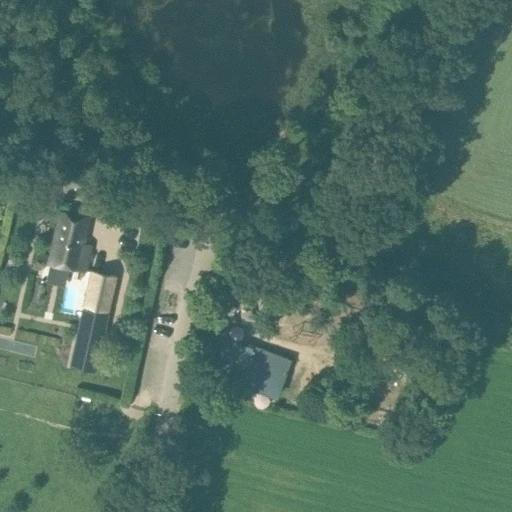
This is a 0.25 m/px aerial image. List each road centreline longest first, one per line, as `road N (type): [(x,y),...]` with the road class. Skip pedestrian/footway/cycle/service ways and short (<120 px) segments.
road 1 (unclassified): [(212,221),(296,221),(336,205),(358,180),(435,0)]
road 2 (unclassified): [(142,511),(212,221)]
road 3 (track): [(319,214),(423,287),(511,325)]
road 4 (unclassified): [(0,173),(212,221)]
